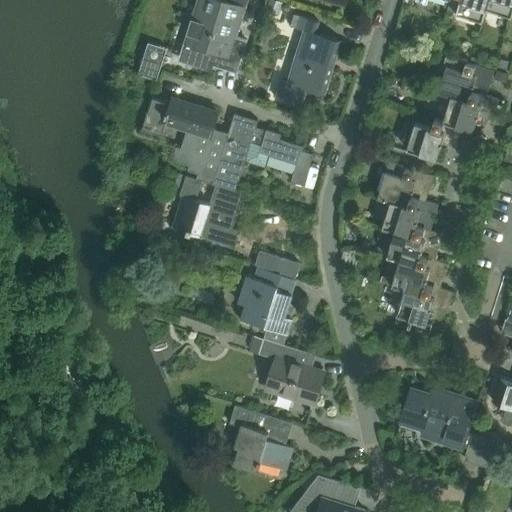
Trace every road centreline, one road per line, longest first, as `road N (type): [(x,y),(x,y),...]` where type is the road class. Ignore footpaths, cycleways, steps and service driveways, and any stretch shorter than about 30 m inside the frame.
road 1 (residential): [(355,360),(470,361),(511,240)]
road 2 (residential): [(355,360),(329,230),(350,141)]
road 3 (residential): [(350,141),(185,83)]
road 4 (residential): [(350,141),(394,0)]
